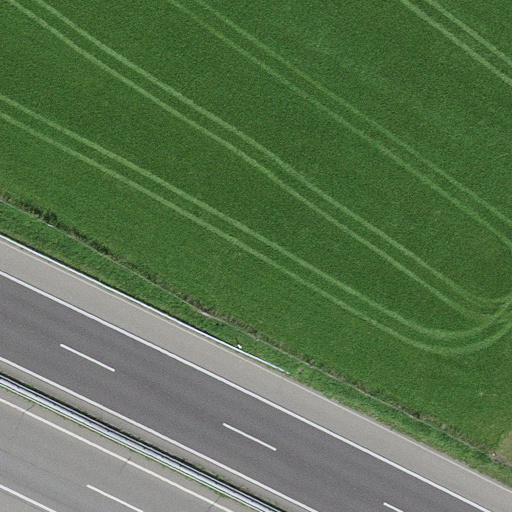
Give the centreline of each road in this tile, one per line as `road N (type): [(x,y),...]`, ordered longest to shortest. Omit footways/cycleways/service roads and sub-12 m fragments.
road 1 (motorway): [(400,511),(0,315)]
road 2 (motorway): [(0,445),(136,511)]
